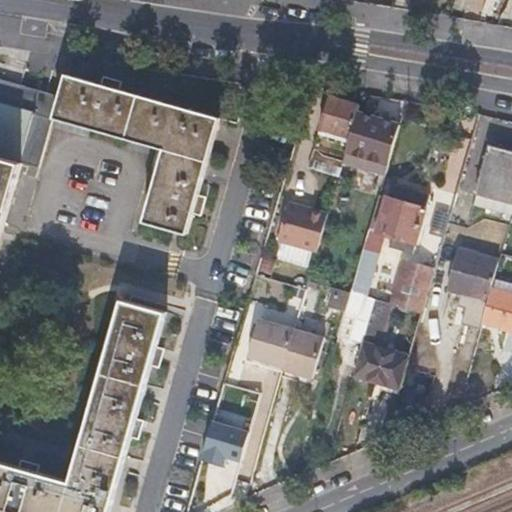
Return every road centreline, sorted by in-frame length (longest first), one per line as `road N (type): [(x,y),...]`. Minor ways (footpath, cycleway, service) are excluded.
road 1 (secondary): [(511,74),(0,1)]
road 2 (residential): [(511,428),(313,511)]
